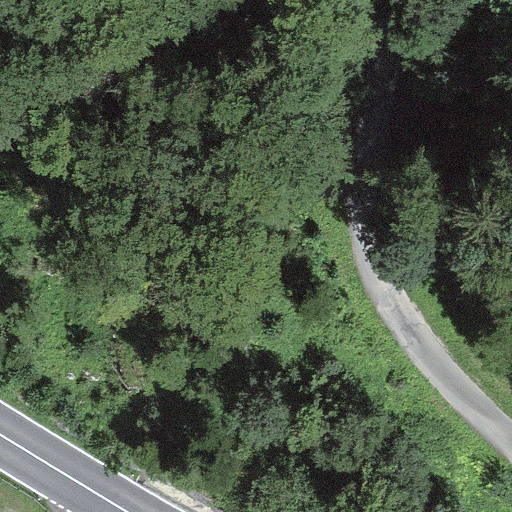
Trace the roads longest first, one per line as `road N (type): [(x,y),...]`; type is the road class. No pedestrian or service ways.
road 1 (residential): [(399,0),(371,182),(382,253),(434,340),(511,426)]
road 2 (tertiary): [(0,437),(121,511)]
